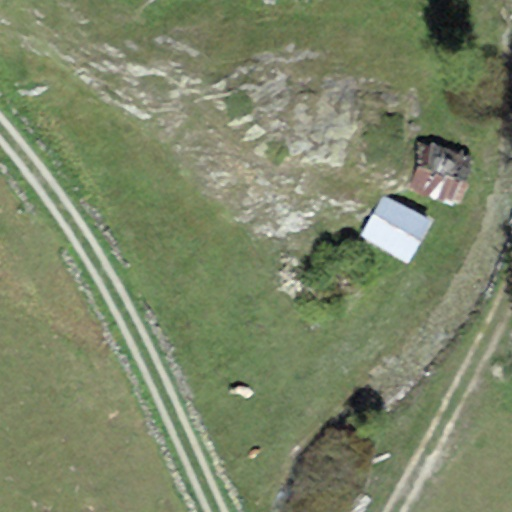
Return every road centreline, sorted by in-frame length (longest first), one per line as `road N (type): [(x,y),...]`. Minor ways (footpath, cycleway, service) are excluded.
road 1 (track): [(0,130),(75,229),(218,511)]
road 2 (track): [(397,511),(511,281)]
